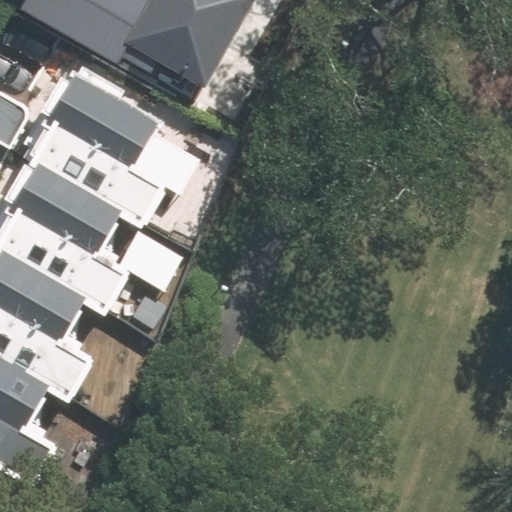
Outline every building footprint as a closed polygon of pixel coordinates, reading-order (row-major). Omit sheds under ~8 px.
[(148,5),(139,0),(42,0),(32,18),(114,64),(148,5)] [(181,33),(157,19),(138,52),(162,65),(181,33)] [(165,185),(134,168),(162,120),(68,67),(24,145),(46,158),(117,198),(125,202),(148,215),(165,185)] [(36,110),(0,89),(0,143),(13,151),(36,110)] [(133,272),(97,252),(125,202),(117,198),(46,158),(0,238),(15,247),(79,283),(92,290),(115,303),(133,272)] [(79,283),(15,247),(0,272),(0,354),(43,378),(74,396),(95,359),(63,341),(92,290),(79,283)] [(54,445),(17,424),(43,378),(0,354),(0,449),(2,451),(39,471),(54,445)]
